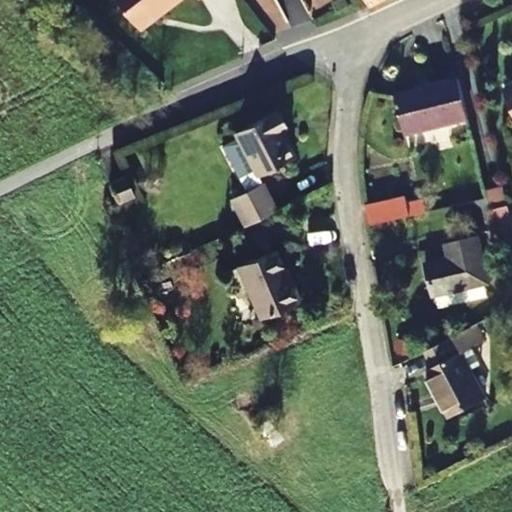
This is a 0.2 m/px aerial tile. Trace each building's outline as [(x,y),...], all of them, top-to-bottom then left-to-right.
[(120,0),(141,28),(178,0),(120,0)] [(468,118),(458,79),(395,95),(405,135),(468,118)] [(235,132),(241,142),(225,151),(242,183),(258,174),(259,176),(293,157),(280,131),(287,128),(279,109),(235,132)] [(108,177),(116,196),(131,190),(123,171),(108,177)] [(262,182),(258,174),(242,183),(246,190),(262,182)] [(261,183),(230,199),(246,227),(276,211),(261,183)] [(387,206),(386,202),(364,207),(367,226),(410,216),(407,201),(387,206)] [(502,244),(511,241),(511,220),(508,204),(493,208),(502,244)] [(446,243),(449,258),(425,264),(433,297),(439,295),(442,307),(484,296),(481,285),(489,283),(478,235),(446,243)] [(238,267),(260,317),(296,301),(276,251),(238,267)] [(463,353),(467,350),(459,334),(426,351),(434,367),(426,372),(449,418),(486,399),(463,353)]
